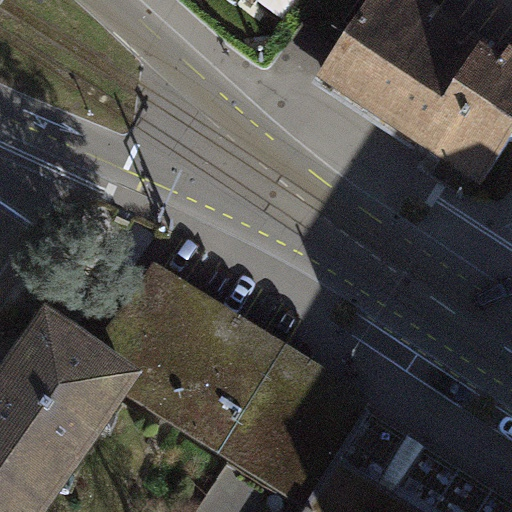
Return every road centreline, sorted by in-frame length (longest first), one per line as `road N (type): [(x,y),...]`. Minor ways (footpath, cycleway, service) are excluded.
road 1 (secondary): [(360,247),(253,133),(105,0)]
road 2 (secondary): [(51,130),(360,247)]
road 3 (secondary): [(360,247),(498,342)]
